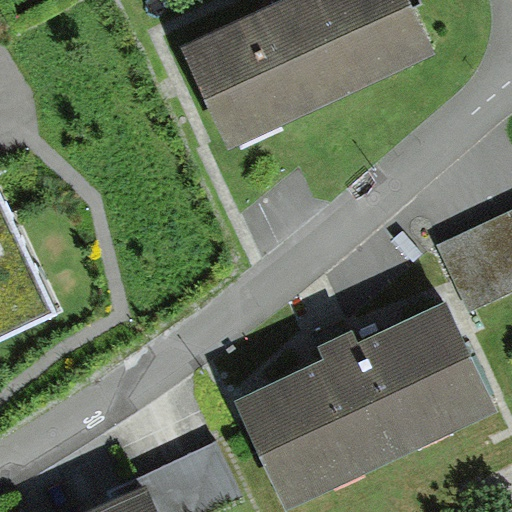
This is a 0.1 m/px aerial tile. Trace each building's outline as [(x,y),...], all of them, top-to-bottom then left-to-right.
[(288,0),(184,48),(229,146),(431,54),(406,0),(288,0)] [(0,340),(60,312),(0,185),(0,340)] [(511,212),(438,247),(468,312),(511,291),(511,212)] [(238,404),(288,510),(496,411),(446,306),(238,404)] [(217,445),(141,480),(145,488),(156,511),(212,511),(242,498),(217,445)] [(92,511),(156,511),(145,488),(92,511)]
